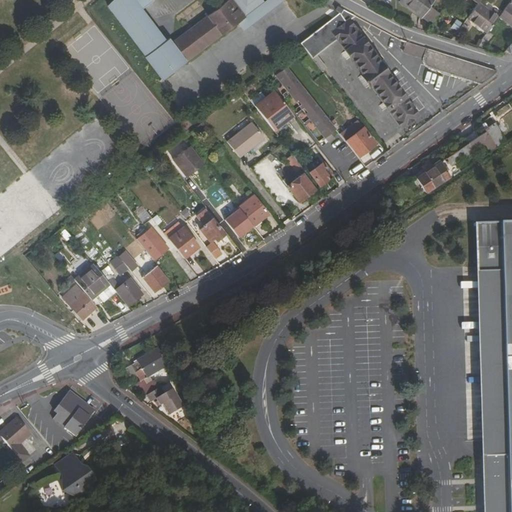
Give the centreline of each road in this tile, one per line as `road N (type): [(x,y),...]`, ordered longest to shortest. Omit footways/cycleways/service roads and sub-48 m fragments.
road 1 (primary): [(73,359),(286,240),(511,76)]
road 2 (unclassified): [(73,359),(263,511)]
road 3 (residential): [(511,67),(401,32),(349,0)]
road 4 (unknown): [(408,256),(467,210),(511,198)]
